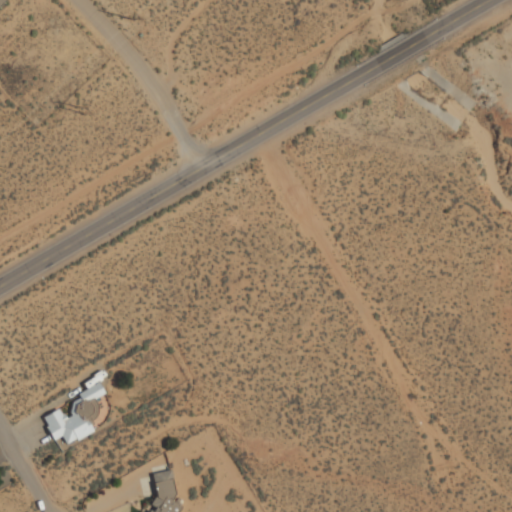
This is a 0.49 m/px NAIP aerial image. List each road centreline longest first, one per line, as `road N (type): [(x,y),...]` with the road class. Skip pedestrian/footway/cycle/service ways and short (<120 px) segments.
road 1 (tertiary): [(481,0),(0,290)]
road 2 (residential): [(76,0),(148,77),(195,170)]
